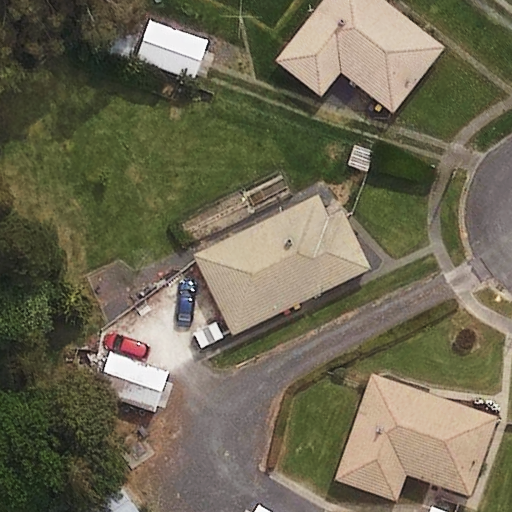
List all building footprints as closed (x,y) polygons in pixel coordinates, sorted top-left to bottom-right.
[(299,79),(322,96),(341,72),(393,113),(446,46),(386,0),(324,0),(276,60),(299,79)] [(200,63),(209,40),(150,19),(136,60),(195,79),(200,63)] [(318,195),(194,255),(233,336),(372,269),(343,210),(329,216),(318,195)] [(97,394),(155,413),(169,371),(110,352),(97,394)] [(372,375),(335,480),(397,502),(407,476),(469,496),(498,418),(372,375)] [(81,511),(138,511),(120,486),(81,511)]
